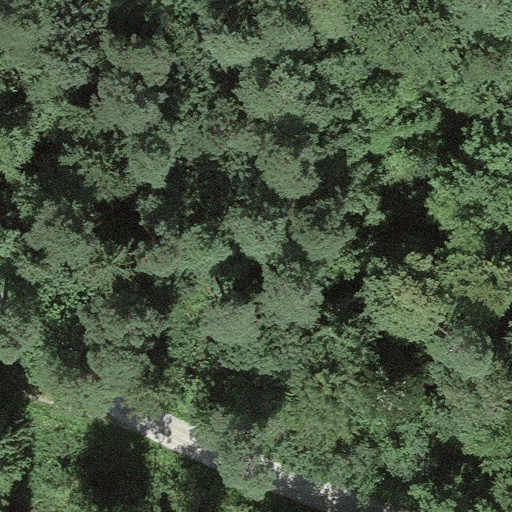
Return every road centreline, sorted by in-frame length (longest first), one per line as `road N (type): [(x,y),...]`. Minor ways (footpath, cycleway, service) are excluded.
road 1 (track): [(334,511),(149,432),(43,362),(0,313)]
road 2 (track): [(127,418),(0,379)]
